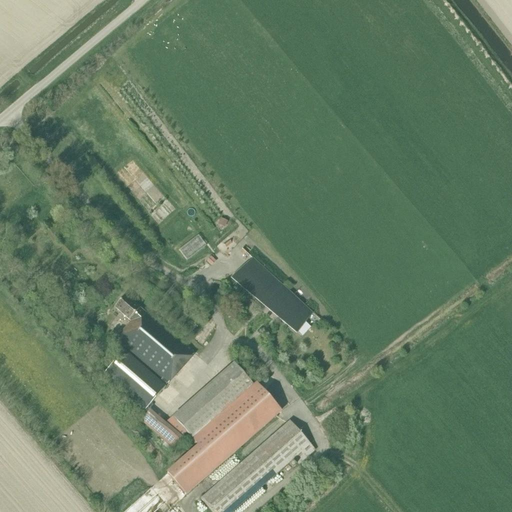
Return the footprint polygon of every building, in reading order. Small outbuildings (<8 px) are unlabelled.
[(78,180),(87,172),(80,165),(72,173),(78,180)] [(227,228),(229,222),(223,219),(220,225),(227,228)] [(201,235),(180,248),(187,260),(209,247),(201,235)] [(313,313),(253,258),(230,279),(296,335),(313,313)] [(165,387),(167,384),(168,384),(194,354),(152,317),(150,318),(125,296),(114,307),(131,322),(116,339),(162,379),(159,382),(124,351),(104,374),(145,410),(165,387)] [(118,331),(123,325),(118,321),(114,327),(118,331)] [(109,348),(101,358),(106,362),(114,352),(109,348)] [(233,364),(172,418),(192,440),(253,386),(233,364)] [(188,496),(282,413),(256,384),(253,386),(192,440),(197,446),(167,472),(188,496)] [(140,422),(172,449),(182,438),(150,410),(140,422)] [(278,419),(284,425),(288,419),(282,414),(278,419)] [(299,466),(315,451),(289,421),(200,500),(210,511),(234,511),(294,460),(299,466)] [(295,482),(283,492),(288,497),(299,487),(295,482)]
